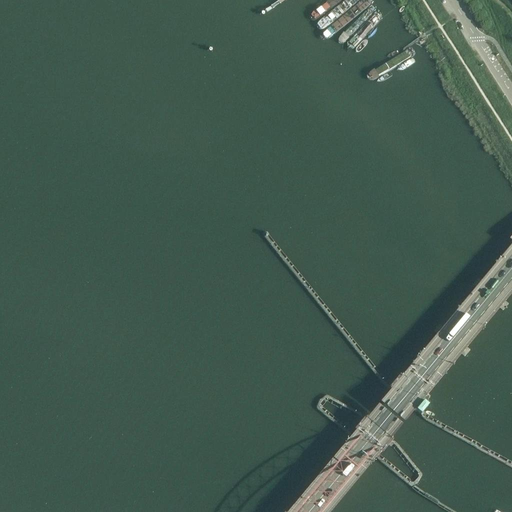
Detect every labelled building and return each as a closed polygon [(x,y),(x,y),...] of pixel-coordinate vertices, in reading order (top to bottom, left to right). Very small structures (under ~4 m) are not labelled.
[(321,16),(322,16),(342,0),(327,0),(317,9),(317,10),(316,11),(316,12),(317,13),(317,14),(318,15),(319,15),(320,16),(321,16)] [(327,25),(328,25),(358,0),(345,0),(324,19),(323,20),(323,21),(323,22),(323,23),(324,24),(325,25),(326,25),(327,25)] [(333,35),(373,0),(360,0),(329,27),(328,28),(327,29),(327,30),(327,31),(327,32),(327,33),(328,33),(328,34),(329,35),(330,35),(331,35),(332,35),(333,35)] [(375,2),(342,33),(342,34),(342,35),(342,36),(342,37),(343,38),(344,39),(345,39),(346,39),(347,39),(381,7),(381,6),(381,5),(381,4),(380,3),(379,2),(378,2),(377,1),(376,2),(375,2)] [(357,45),(358,45),(388,16),(389,15),(389,14),(389,13),(389,12),(388,11),(388,10),(387,10),(387,9),(386,9),(385,9),(384,9),(383,9),(382,10),(381,10),(352,38),(352,39),(352,40),(352,41),(352,42),(353,43),(354,44),(355,45),(356,45),(357,45)] [(366,50),(391,28),(386,21),(362,43),(361,44),(361,45),(361,46),(361,47),(362,48),(362,49),(363,49),(363,50),(364,50),(365,50),(366,50)] [(369,75),(373,82),(415,56),(411,49),(369,75)] [(421,416),(429,407),(424,404),(417,412),(421,416)]
